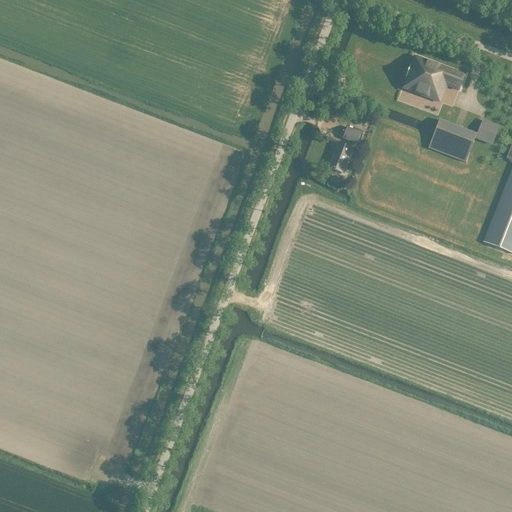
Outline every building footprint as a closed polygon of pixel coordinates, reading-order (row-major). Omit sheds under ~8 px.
[(413,54),(401,87),(402,87),(402,88),(439,102),(445,87),(446,87),(447,85),(458,90),(465,72),(414,54),(413,54)] [(464,160),(475,131),(438,117),(427,146),(464,160)] [(476,132),(474,136),(491,143),(499,125),(481,118),(476,132)] [(341,137),(356,142),(361,131),(346,125),(341,137)] [(351,148),(336,142),(327,166),(341,172),(351,148)] [(511,159),(511,163),(481,241),(511,252),(511,142),(505,157),(511,159)]
